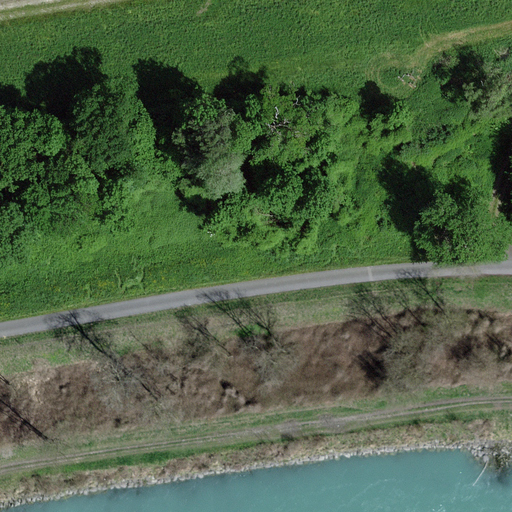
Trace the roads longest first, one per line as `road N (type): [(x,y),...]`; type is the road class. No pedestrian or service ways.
road 1 (track): [(0,475),(511,399)]
road 2 (track): [(0,329),(391,269),(511,266)]
